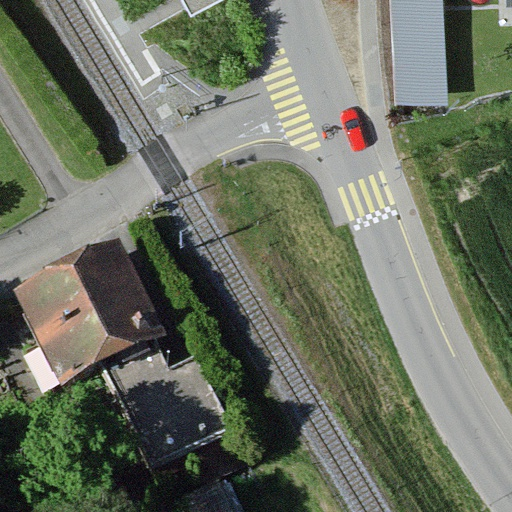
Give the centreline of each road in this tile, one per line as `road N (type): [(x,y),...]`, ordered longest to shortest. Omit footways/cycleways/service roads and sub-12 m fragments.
road 1 (tertiary): [(325,91),(425,345),(511,488)]
road 2 (residential): [(325,91),(164,163),(74,226),(0,260)]
